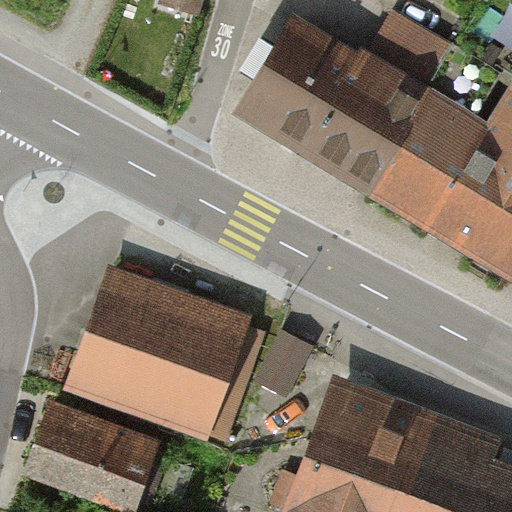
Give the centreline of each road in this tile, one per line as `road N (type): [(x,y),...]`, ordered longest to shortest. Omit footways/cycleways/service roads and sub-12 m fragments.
road 1 (primary): [(180,189),(511,362)]
road 2 (residential): [(241,0),(180,189)]
road 3 (primary): [(21,103),(180,189)]
road 4 (residential): [(0,257),(15,306),(0,391)]
